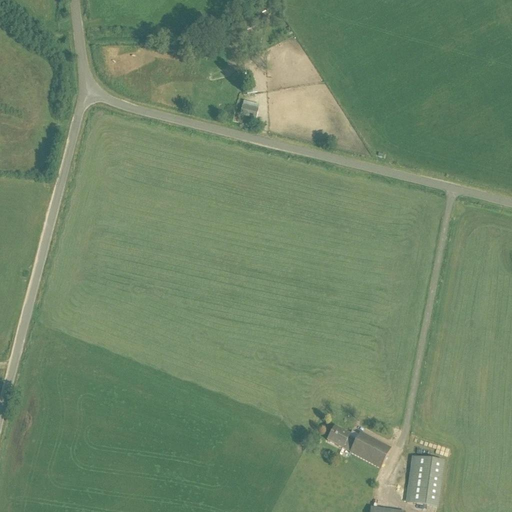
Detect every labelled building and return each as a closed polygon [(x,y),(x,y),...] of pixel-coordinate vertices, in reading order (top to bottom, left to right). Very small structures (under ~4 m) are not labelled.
[(264,18),(268,16),(275,12),(271,4),(260,9),(264,18)] [(253,20),(243,26),(246,32),(256,27),(253,20)] [(247,98),(256,96),(254,82),(244,83),(247,98)] [(258,111),(243,107),(241,116),(255,120),(258,111)] [(334,428),(327,442),(342,450),(345,445),(352,449),(349,454),(370,465),(378,469),(380,470),(391,450),(360,433),(355,442),(348,438),(349,436),(334,428)] [(443,463),(412,459),(406,504),(437,508),(443,463)]
